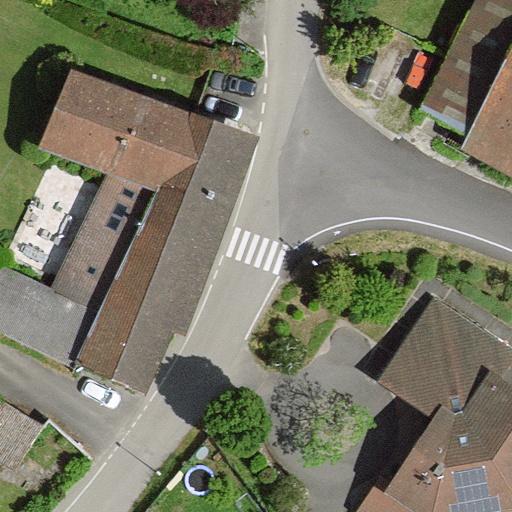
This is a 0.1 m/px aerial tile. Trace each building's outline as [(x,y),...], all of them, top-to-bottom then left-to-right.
[(511,0),(482,0),(427,113),(427,115),(511,165),(511,0)] [(132,396),(150,369),(164,329),(233,139),(175,123),(158,118),(142,111),(68,81),(39,147),(71,162),(93,170),(107,175),(71,258),(50,305),(0,282),(0,340),(67,373),(70,365),(132,396)] [(511,511),(511,391),(496,380),(470,362),(487,337),(437,303),(384,379),(440,420),(394,487),(412,501),(427,511),(468,511),(480,510),(508,503),(509,511),(511,511)] [(496,380),(511,359),(511,354),(487,337),(470,362),(496,380)] [(0,438),(20,449),(44,425),(0,396),(0,438)] [(394,487),(386,481),(371,501),(385,511),(404,511),(412,501),(394,487)]
